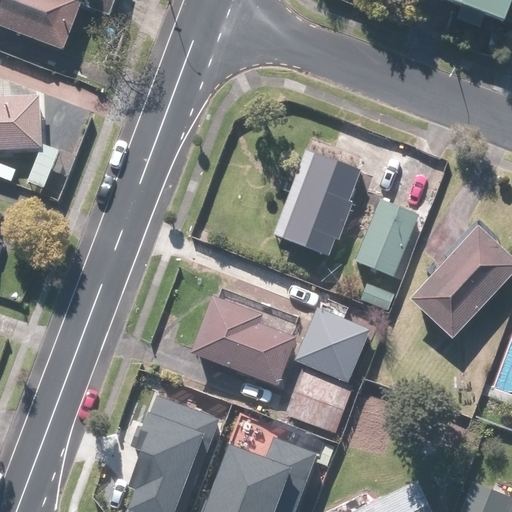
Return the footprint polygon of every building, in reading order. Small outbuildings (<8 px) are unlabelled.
[(0,0),(0,29),(64,54),(81,8),(83,2),(76,0),(0,0)] [(511,0),(436,0),(503,25),(511,2),(511,0)] [(0,154),(40,153),(38,100),(0,101),(0,154)] [(45,191),(59,155),(42,148),(28,184),(45,191)] [(352,207),(347,205),(360,173),(305,152),(272,239),(327,260),(334,241),(339,243),(352,207)] [(420,216),(379,199),(353,261),(394,278),(420,216)] [(449,340),(511,275),(511,261),(493,243),(499,237),(485,224),(409,302),(449,340)] [(366,284),(359,302),(386,312),(393,294),(366,284)] [(215,300),(193,356),(277,389),(297,339),(258,324),(260,318),(215,300)] [(318,308),(294,361),(345,384),(370,332),(318,308)] [(136,488),(126,511),(187,511),(225,416),(157,390),(137,442),(143,446),(128,485),(136,488)] [(228,441),(202,511),(294,511),(320,444),(275,428),(266,455),(228,441)] [(428,511),(412,481),(370,502),(363,489),(339,501),(344,511),(428,511)] [(511,511),(511,497),(471,482),(458,511),(511,511)]
